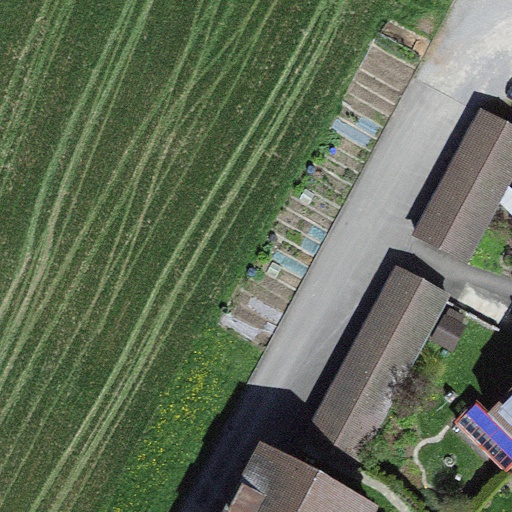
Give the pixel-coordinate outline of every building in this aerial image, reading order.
[(511,130),(483,115),(469,140),(511,162),(511,130)] [(505,190),(511,176),(511,162),(469,140),(456,164),(505,190)] [(456,164),(444,188),(492,214),(505,190),(456,164)] [(444,188),(430,213),(479,239),(492,214),(444,188)] [(466,263),(479,239),(430,213),(417,237),(466,263)] [(398,272),(385,297),(434,323),(447,298),(398,272)] [(421,347),(434,323),(385,297),(372,321),(421,347)] [(408,371),(421,347),(372,321),(359,345),(408,371)] [(356,469),(408,371),(359,345),(307,443),(356,469)] [(511,465),(511,396),(490,418),(476,405),(457,424),(505,472),(511,465)] [(368,511),(265,456),(234,511),(218,511),(216,511),(215,511),(368,511)]
